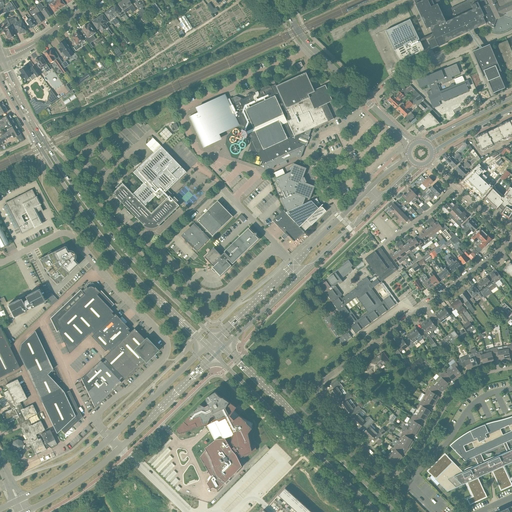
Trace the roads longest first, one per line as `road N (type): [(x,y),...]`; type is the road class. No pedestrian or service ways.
road 1 (secondary): [(215,339),(109,236),(37,131),(1,57)]
road 2 (secondary): [(0,77),(102,237),(207,347)]
road 3 (unclassified): [(278,246),(224,296),(197,294),(97,185),(153,131)]
road 4 (residential): [(315,388),(394,473),(466,380),(511,367)]
road 5 (residential): [(315,388),(505,246),(510,232)]
road 6 (secondary): [(394,511),(223,347)]
road 7 (secondary): [(215,354),(378,511)]
road 8 (unclassified): [(96,422),(167,345),(99,267)]
road 9 (unclassified): [(96,422),(42,321),(99,267)]
road 10 (residential): [(511,387),(471,404),(409,483)]
road 11 (residential): [(216,509),(271,450),(283,462),(252,493)]
road 12 (unclassified): [(368,103),(310,46),(282,0)]
road 13 (tertiary): [(119,448),(215,354)]
road 14 (tertiary): [(207,347),(109,438)]
